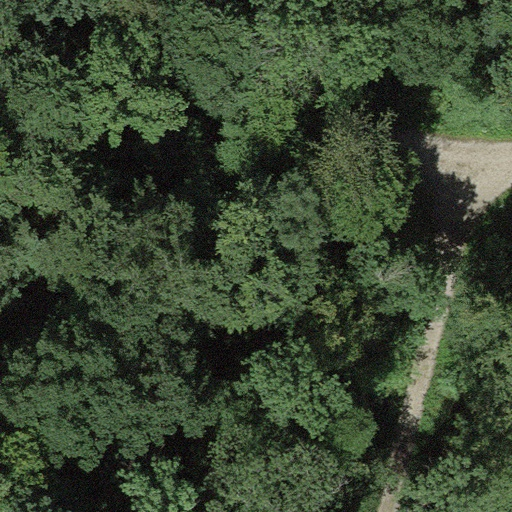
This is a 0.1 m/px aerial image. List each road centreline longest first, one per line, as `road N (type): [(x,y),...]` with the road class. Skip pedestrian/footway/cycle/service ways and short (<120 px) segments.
road 1 (track): [(511,165),(469,176),(328,105),(0,22)]
road 2 (track): [(469,176),(388,511)]
